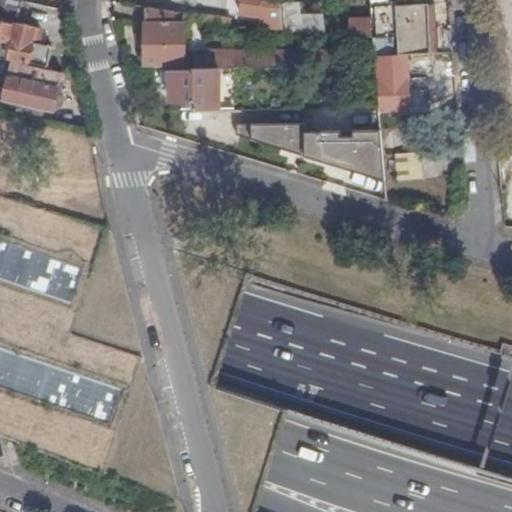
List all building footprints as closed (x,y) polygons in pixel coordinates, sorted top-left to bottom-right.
[(18,25),(23,4),(7,0),(0,0),(0,41),(13,45),(10,59),(48,68),(53,48),(34,43),(37,29),(18,25)] [(240,10),(241,0),(226,0),(225,7),(240,10)] [(262,27),(285,32),(281,0),(244,0),(243,15),(263,19),(262,27)] [(370,0),(372,21),(389,19),(386,0),(370,0)] [(400,58),(407,57),(433,56),(429,8),(396,10),(400,58)] [(177,25),(177,14),(146,10),(146,66),(185,66),(186,25),(177,25)] [(351,39),(374,39),(372,22),(352,21),(351,39)] [(233,23),(208,22),(208,30),(233,32),(233,23)] [(207,55),(207,70),(218,70),(334,71),(334,56),(207,55)] [(400,58),(380,59),(381,83),(383,114),(390,114),(391,121),(398,120),(397,113),(411,112),(410,82),(408,82),(407,57),(400,58)] [(60,88),(63,74),(14,63),(10,79),(24,83),(20,98),(31,100),(29,110),(44,114),(47,105),(55,106),(63,103),(65,95),(60,88)] [(155,70),(125,70),(129,86),(155,86),(155,70)] [(193,70),(193,72),(166,72),(163,74),(163,84),(166,86),(173,85),(173,104),(194,103),(194,111),(219,111),(218,70),(207,70),(193,70)] [(397,155),(399,182),(425,180),(423,154),(397,155)]
